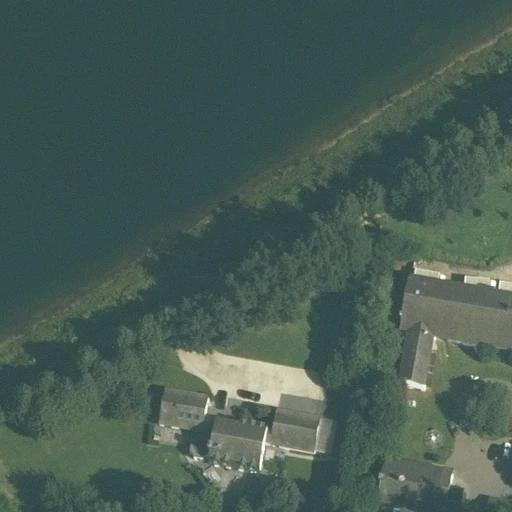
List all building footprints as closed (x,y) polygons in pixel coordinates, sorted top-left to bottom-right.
[(484,300),(409,287),(400,336),(409,337),(432,341),(476,349),(475,354),(483,355),(484,350),(511,354),(511,304),(493,301),(494,296),(485,295),(484,300)] [(432,341),(409,337),(400,389),(424,393),(432,341)] [(267,433),(217,424),(217,425),(205,423),(209,403),(165,395),(159,428),(214,438),(213,447),(198,445),(190,450),(189,457),(193,464),(201,465),(208,461),(210,461),(210,464),(213,469),(254,477),(260,473),(264,447),(270,448),(273,435),(267,434),(267,433)] [(320,423),(277,415),(273,435),(270,448),(314,456),(320,423)] [(446,511),(452,479),(387,468),(380,511),(382,511),(446,511)] [(492,511),(511,511),(511,503),(492,504),(492,511)]
